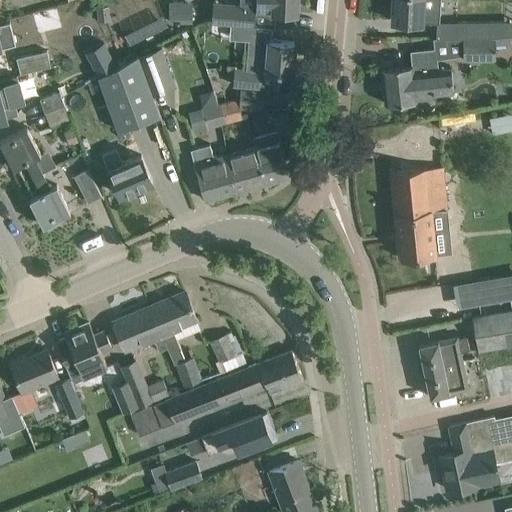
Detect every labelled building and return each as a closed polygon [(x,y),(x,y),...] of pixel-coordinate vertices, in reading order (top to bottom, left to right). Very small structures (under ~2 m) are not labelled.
[(241,0),(241,4),(256,5),(256,11),(297,13),(297,0),(241,0)] [(440,24),(440,0),(393,0),(392,21),(440,24)] [(212,23),(254,27),(256,5),(213,2),(212,23)] [(171,7),(171,24),(193,25),(194,7),(171,7)] [(505,21),(457,21),(457,37),(489,38),(506,36),(505,21)] [(0,47),(14,43),(9,23),(0,25),(0,47)] [(249,34),(246,70),(261,71),(292,74),(294,42),(267,40),(267,36),(249,34)] [(464,39),(465,60),(495,60),(495,38),(464,39)] [(86,51),(99,75),(116,66),(104,42),(86,51)] [(381,68),(385,104),(417,100),(416,95),(456,91),(454,67),(438,69),(436,48),(411,50),(413,65),(381,68)] [(160,49),(139,56),(152,94),(173,86),(160,49)] [(16,57),(20,73),(51,66),(47,50),(16,57)] [(138,54),(99,75),(119,131),(160,115),(152,94),(139,56),(138,54)] [(226,67),(233,85),(259,87),(261,71),(236,69),(237,65),(227,64),(226,67)] [(0,120),(7,118),(6,116),(17,113),(14,102),(24,99),(17,75),(0,79),(0,120)] [(209,129),(224,124),(218,104),(210,75),(206,75),(209,95),(201,98),(209,129)] [(243,105),(265,108),(267,92),(246,89),(243,105)] [(45,112),(64,104),(59,91),(40,99),(45,112)] [(237,99),(218,104),(224,124),(243,118),(237,99)] [(70,119),(64,104),(45,112),(50,126),(70,119)] [(25,162),(33,178),(42,173),(53,167),(45,152),(41,154),(27,127),(0,140),(0,141),(13,168),(25,162)] [(151,130),(134,133),(139,154),(155,151),(151,130)] [(256,147),(266,182),(290,175),(277,130),(254,137),(256,147)] [(236,191),(226,156),(215,159),(210,144),(190,149),(199,181),(205,200),(236,191)] [(256,147),(226,156),(236,191),(266,182),(256,147)] [(121,163),(115,148),(103,154),(120,194),(152,181),(141,155),(121,163)] [(444,166),(391,171),(396,214),(395,214),(399,258),(452,253),(450,228),(434,229),(432,211),(448,209),(444,166)] [(88,169),(74,176),(88,203),(101,195),(88,169)] [(42,173),(33,178),(40,193),(29,198),(44,225),(71,211),(57,185),(50,189),(42,173)] [(511,275),(473,283),(477,307),(511,300),(511,275)] [(161,335),(174,365),(177,364),(186,388),(202,381),(193,358),(184,361),(180,349),(172,330),(197,320),(185,291),(150,305),(161,335)] [(173,365),(174,365),(161,335),(150,305),(114,320),(126,349),(152,338),(158,352),(166,349),(173,365)] [(511,309),(473,316),(479,350),(511,343),(511,309)] [(84,379),(108,369),(96,340),(89,322),(65,332),(71,347),(61,351),(60,348),(59,349),(66,368),(72,383),(84,379)] [(211,340),(220,360),(215,362),(218,369),(216,370),(218,375),(244,364),(233,339),(229,341),(226,334),(211,340)] [(458,336),(418,344),(430,397),(469,388),(461,352),(470,350),(467,336),(459,338),(458,336)] [(13,395),(20,413),(39,405),(31,388),(59,376),(47,349),(11,364),(23,391),(13,395)] [(292,349),(273,356),(168,397),(176,418),(213,403),(212,401),(232,393),(234,399),(267,386),(270,392),(303,379),(292,349)] [(122,366),(128,381),(139,406),(153,400),(136,360),(122,366)] [(84,412),(70,378),(56,384),(71,418),(84,412)] [(139,406),(128,381),(113,387),(124,412),(139,406)] [(0,423),(4,434),(26,425),(20,413),(13,395),(4,399),(1,390),(0,390),(0,423)] [(267,412),(202,437),(186,443),(191,455),(207,449),(208,454),(221,450),(219,446),(234,441),(238,453),(277,438),(267,412)] [(456,452),(443,455),(451,491),(470,487),(478,485),(498,480),(495,463),(511,459),(511,415),(495,419),(494,415),(451,425),(456,452)] [(67,436),(70,447),(94,439),(90,428),(67,436)] [(165,472),(171,489),(202,477),(196,461),(165,472)] [(317,511),(299,461),(280,468),(269,472),(283,511),(317,511)] [(156,482),(151,484),(155,493),(160,491),(156,482)]
